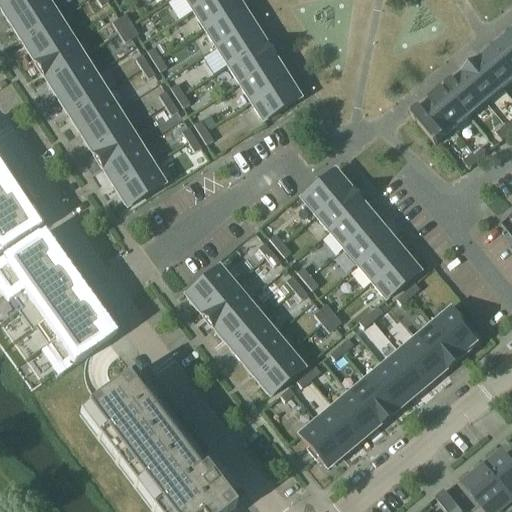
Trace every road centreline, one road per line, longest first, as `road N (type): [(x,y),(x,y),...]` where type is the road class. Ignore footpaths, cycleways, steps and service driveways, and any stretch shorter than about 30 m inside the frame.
road 1 (residential): [(273,511),(107,288)]
road 2 (residential): [(107,288),(292,150)]
road 3 (residential): [(339,511),(511,369)]
road 4 (residential): [(107,288),(0,124)]
